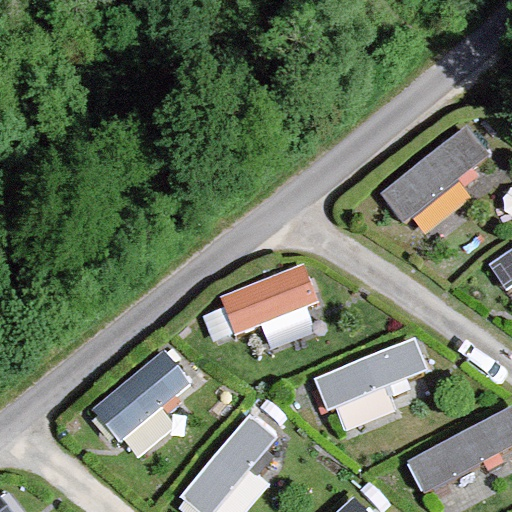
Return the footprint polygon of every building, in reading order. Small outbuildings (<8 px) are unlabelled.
[(469,130),(380,198),(403,227),(491,160),(469,130)] [(511,254),(491,269),(509,296),(511,293),(511,254)] [(304,270),(221,302),(236,340),(318,308),(304,270)] [(429,376),(414,342),(314,384),(328,418),(429,376)] [(164,355),(92,413),(119,447),(191,390),(164,355)] [(511,410),(407,469),(424,500),(511,451),(511,410)] [(251,419),(179,502),(191,511),(217,511),(278,443),(251,419)] [(380,511),(357,487),(329,511),(380,511)] [(9,511),(0,499),(0,511),(9,511)]
